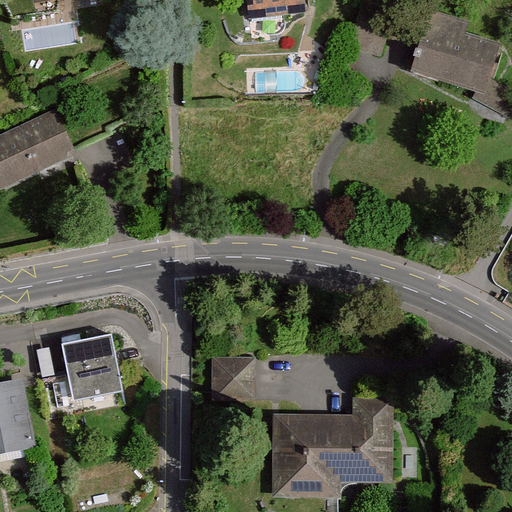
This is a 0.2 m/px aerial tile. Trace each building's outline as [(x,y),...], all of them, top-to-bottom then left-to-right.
[(34,0),(38,18),(134,1),(133,0),(34,0)] [(247,0),(250,25),(309,20),(307,0),(247,0)] [(437,19),(415,83),(487,107),(505,54),(469,42),(473,31),(437,19)] [(0,140),(0,203),(79,167),(55,115),(0,140)] [(61,348),(73,406),(123,396),(113,337),(61,348)] [(252,365),(209,364),(209,412),(251,412),(252,365)] [(0,465),(37,458),(21,385),(0,389),(0,465)] [(273,421),(273,508),(340,509),(340,491),(394,492),(394,404),(351,403),(351,421),(273,421)]
